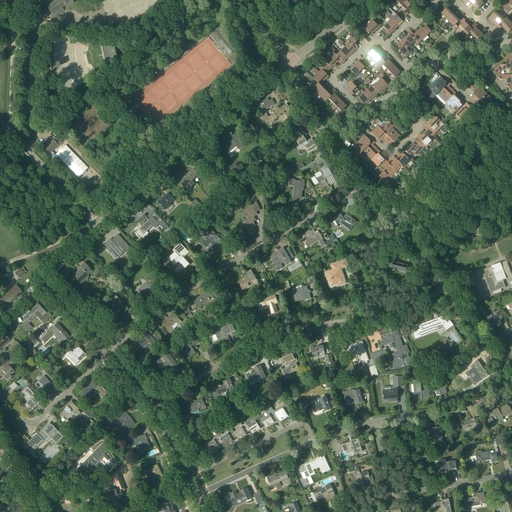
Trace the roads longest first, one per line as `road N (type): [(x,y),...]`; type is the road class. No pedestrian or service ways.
road 1 (residential): [(158,413),(232,357),(328,323),(408,311),(447,287)]
road 2 (residential): [(108,354),(199,284),(359,188)]
road 3 (tertiary): [(101,229),(286,64)]
road 4 (unknown): [(25,149),(150,49)]
road 5 (residential): [(0,393),(32,425),(108,354)]
road 6 (residential): [(186,476),(301,427),(313,445)]
road 7 (unclassified): [(12,136),(12,0)]
road 8 (residential): [(447,287),(414,237),(359,188)]
road 9 (residential): [(195,498),(313,445)]
road 10 (unclassified): [(101,229),(12,136)]
